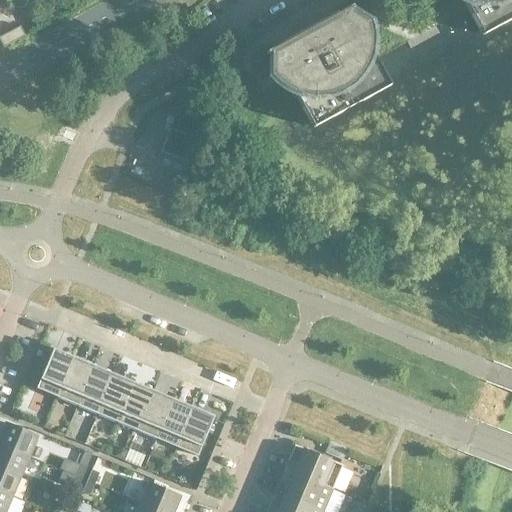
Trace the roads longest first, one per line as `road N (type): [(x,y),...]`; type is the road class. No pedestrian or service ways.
road 1 (residential): [(46,234),(75,157),(105,108),(259,0)]
road 2 (residential): [(15,304),(274,411)]
road 3 (tertiary): [(290,364),(55,265)]
road 4 (tertiary): [(511,450),(290,364)]
